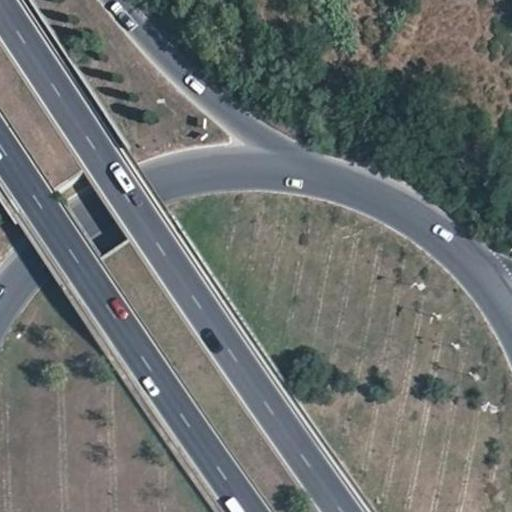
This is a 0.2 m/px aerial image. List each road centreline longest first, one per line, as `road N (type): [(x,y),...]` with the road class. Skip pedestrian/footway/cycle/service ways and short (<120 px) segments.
road 1 (trunk): [(351,511),(149,231),(0,4)]
road 2 (secondary): [(511,267),(403,196),(252,131),(187,82),(105,0)]
road 3 (trunk): [(0,143),(256,511)]
road 4 (secondary): [(316,179),(232,169),(150,184),(74,224),(0,303)]
road 5 (secondary): [(316,179),(208,133),(153,82),(91,0)]
road 6 (secondary): [(474,275),(406,219),(316,179)]
